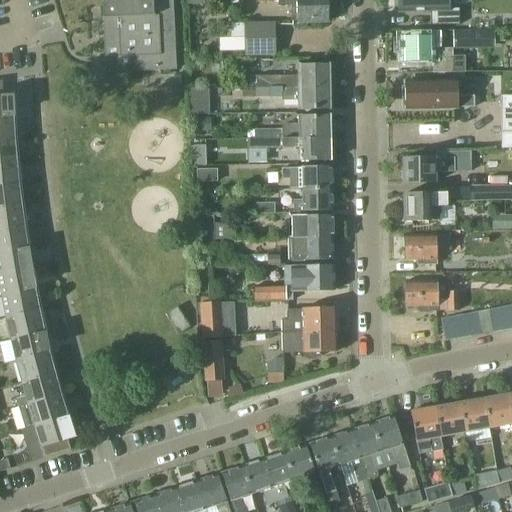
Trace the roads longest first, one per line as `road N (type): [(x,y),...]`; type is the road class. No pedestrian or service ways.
road 1 (residential): [(0,507),(372,383)]
road 2 (residential): [(372,383),(363,0)]
road 3 (residential): [(372,383),(418,365),(511,349)]
road 4 (unknown): [(372,383),(404,439),(422,511)]
